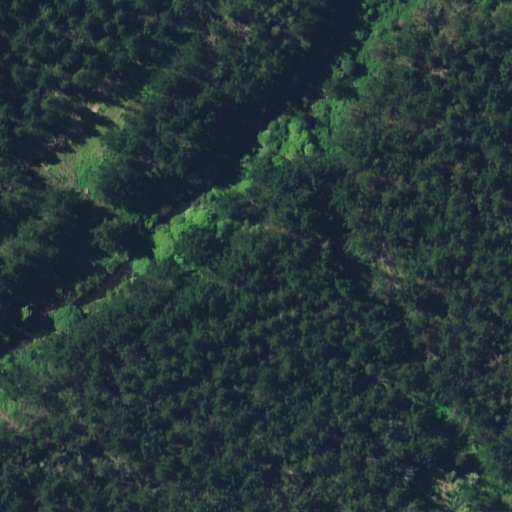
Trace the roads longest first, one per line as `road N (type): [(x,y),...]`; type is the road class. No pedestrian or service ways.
road 1 (track): [(207,24),(332,141),(412,460),(500,511)]
road 2 (track): [(0,185),(207,24)]
